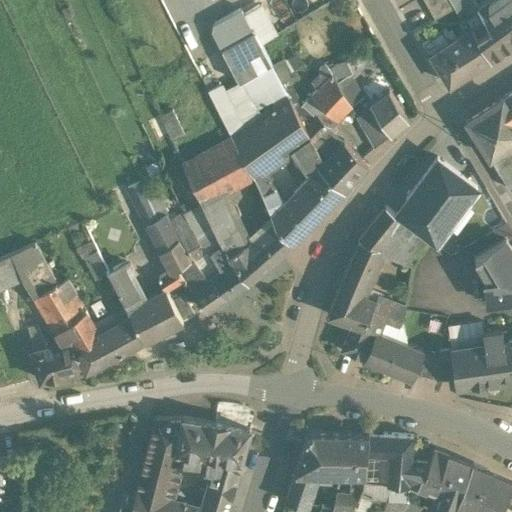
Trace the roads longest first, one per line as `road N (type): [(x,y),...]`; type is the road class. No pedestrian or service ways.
road 1 (tertiary): [(443,113),(391,162),(343,233),(307,317),(292,385)]
road 2 (residential): [(292,385),(150,392),(0,419)]
road 3 (residential): [(511,456),(438,417),(292,385)]
road 4 (tertiary): [(254,511),(292,385)]
road 5 (residential): [(443,113),(379,0)]
